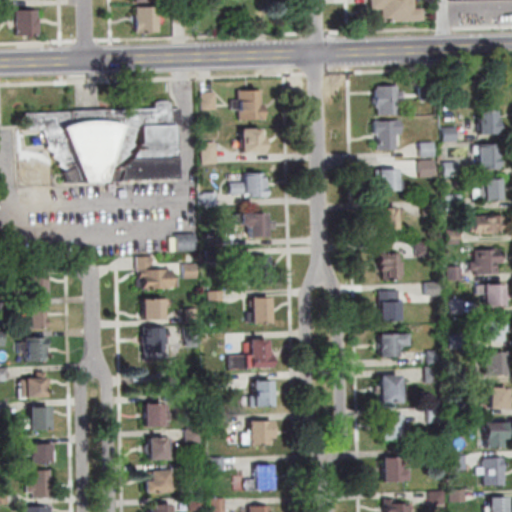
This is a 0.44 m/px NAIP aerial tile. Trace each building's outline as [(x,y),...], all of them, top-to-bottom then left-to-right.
[(368,0),(369,7),(382,6),(383,18),(421,16),(421,7),(414,7),(413,0),(368,0)] [(158,6),(135,5),(134,32),(157,32),(158,6)] [(172,8),(186,8),(186,22),(172,22),(172,8)] [(14,11),(36,10),(36,17),(38,17),(38,32),(37,32),(37,35),(15,35),(14,11)] [(378,116),(378,105),(376,106),(375,89),(378,89),(378,85),(395,85),(395,91),(403,91),(403,100),(396,100),(396,115),(378,116)] [(421,102),(420,88),(433,88),(433,101),(421,102)] [(264,120),(239,120),(239,109),(231,109),(230,100),(238,100),(238,90),(260,90),(260,103),(263,103),(264,120)] [(215,108),(201,109),(200,92),(214,91),(215,108)] [(116,181),(120,170),(117,169),(127,159),(126,158),(129,155),(127,153),(133,146),(131,143),(142,112),(155,111),(155,104),(158,103),(163,103),(167,103),(171,104),(171,111),(175,111),(176,179),(116,181)] [(480,134),(479,109),(498,109),(498,132),(495,132),(495,133),(480,134)] [(65,183),(60,170),(63,169),(57,163),(59,160),(52,155),(52,152),(46,146),(47,143),(41,127),(28,128),(28,115),(70,114),(70,113),(109,112),(109,113),(142,112),(131,143),(133,146),(127,153),(129,155),(126,158),(127,159),(117,169),(120,170),(116,181),(65,183)] [(374,134),(373,121),(400,120),(400,133),(395,134),(395,149),(377,150),(377,134),(374,134)] [(241,150),(240,127),(260,126),(260,135),(263,135),(264,149),(241,150)] [(443,142),(442,127),(455,127),(456,142),(443,142)] [(201,163),(200,142),(215,142),(215,163),(201,163)] [(420,143),(433,142),(433,156),(421,157),(420,143)] [(498,169),(478,169),(477,144),(497,144),(498,169)] [(434,160),(434,177),(419,177),(419,160),(434,160)] [(457,162),(457,177),(444,177),(444,162),(457,162)] [(402,190),(376,191),(375,170),(396,169),(397,181),(401,181),(402,190)] [(243,198),(243,192),(229,193),(229,182),(243,182),(243,174),(263,173),(264,197),(243,198)] [(486,200),(486,198),(472,198),(472,189),(486,188),(485,178),(500,178),(500,200),(486,200)] [(216,208),(203,208),(203,193),(216,193),(216,208)] [(446,211),(445,196),(461,196),(462,211),(446,211)] [(422,215),(422,200),(436,200),(436,215),(422,215)] [(377,228),(376,207),(395,207),(396,228),(389,228),(390,234),(380,234),(379,228),(377,228)] [(248,236),(248,225),(244,226),(244,223),(235,224),(234,214),(240,214),(240,213),(265,212),(265,219),(271,219),(271,228),(266,228),(266,236),(248,236)] [(501,233),(472,234),(472,232),(469,232),(469,228),(468,228),(467,217),(500,216),(501,233)] [(460,244),(446,245),(446,230),(460,230),(460,244)] [(206,246),(205,232),(221,231),(221,245),(206,246)] [(195,251),(175,251),(174,234),(194,234),(195,251)] [(428,256),(416,256),(415,242),(428,241),(428,256)] [(220,263),(206,263),(206,248),(220,247),(220,263)] [(383,280),(383,269),(379,269),(379,263),(378,263),(378,254),(381,254),(381,248),(388,248),(388,254),(399,253),(399,261),(401,261),(402,275),(399,275),(399,280),(383,280)] [(475,275),(475,270),(470,270),(470,262),(474,262),(474,251),(500,251),(500,274),(475,275)] [(241,284),(240,275),(250,275),(250,255),(267,255),(268,283),(241,284)] [(170,287),(142,288),(141,277),(139,277),(139,269),(135,269),(135,258),(150,257),(150,270),(169,269),(170,278),(176,278),(176,286),(170,286),(170,287)] [(182,278),(181,264),(195,263),(196,278),(182,278)] [(459,281),(445,281),(445,267),(459,267),(459,281)] [(26,296),(25,274),(45,274),(46,295),(26,296)] [(425,295),(424,283),(438,283),(438,295),(425,295)] [(503,305),(485,305),(484,294),(475,294),(475,285),(503,284),(503,305)] [(221,304),(207,304),(206,291),(220,291),(221,304)] [(399,320),(380,320),(380,309),(379,310),(378,292),(398,291),(399,320)] [(268,323),(251,323),(250,297),(267,296),(268,323)] [(141,319),(141,299),(161,299),(162,319),(141,319)] [(448,300),(461,300),(461,313),(448,313),(448,300)] [(46,328),(29,329),(29,303),(45,303),(46,328)] [(184,323),(184,308),(197,308),(198,323),(184,323)] [(503,319),(504,341),(481,341),(481,320),(503,319)] [(183,325),(198,325),(198,340),(183,340),(183,325)] [(161,358),(142,359),(141,328),(160,327),(161,358)] [(406,344),(397,345),(397,356),(379,356),(379,335),(406,334),(406,344)] [(463,334),(463,348),(450,349),(449,334),(463,334)] [(25,361),(25,338),(45,338),(45,361),(25,361)] [(269,368),(228,369),(228,357),(243,356),(243,344),(248,344),(248,340),(269,339),(269,368)] [(441,350),(441,364),(427,364),(427,350),(441,350)] [(485,374),(485,352),(504,352),(505,374),(485,374)] [(425,382),(424,366),(440,366),(441,382),(425,382)] [(453,369),(466,369),(466,383),(453,383),(453,369)] [(213,388),(213,374),(225,373),(225,388),(213,388)] [(378,374),(399,373),(399,379),(403,379),(404,399),(399,399),(399,400),(379,401),(378,374)] [(20,398),(19,380),(44,380),(45,397),(20,398)] [(249,406),(248,395),(253,395),(252,380),(270,380),(271,406),(249,406)] [(484,407),(486,386),(506,388),(505,409),(484,407)] [(186,409),(186,396),(199,395),(200,408),(186,409)] [(467,397),(468,412),(455,412),(454,398),(467,397)] [(166,426),(144,426),(143,404),(165,403),(166,426)] [(48,428),(30,429),(30,407),(48,406),(48,428)] [(442,407),(443,423),(427,423),(427,407),(442,407)] [(403,414),(404,439),(381,439),(381,415),(403,414)] [(224,431),(211,431),(211,418),(224,418),(224,431)] [(267,444),(249,445),(248,421),(271,420),(271,435),(266,435),(267,444)] [(452,434),(452,421),(466,421),(466,433),(452,434)] [(486,447),(485,422),(506,422),(506,436),(501,437),(501,447),(486,447)] [(184,429),(199,428),(199,442),(185,443),(184,429)] [(0,451),(0,435),(8,435),(8,451),(0,451)] [(148,459),(147,439),(168,438),(169,458),(148,459)] [(30,463),(29,444),(49,443),(50,462),(30,463)] [(423,465),(422,451),(436,451),(436,464),(423,465)] [(382,458),(398,457),(398,469),(405,469),(406,479),(399,479),(399,481),(383,482),(382,458)] [(451,470),(451,457),(465,457),(465,470),(451,470)] [(209,472),(208,458),(222,458),(222,471),(209,472)] [(502,458),(503,485),(483,485),(483,475),(476,475),(476,468),(483,468),(482,459),(502,458)] [(200,462),(200,472),(188,472),(188,463),(200,462)] [(244,490),(244,480),(254,479),(253,466),(270,465),(271,489),(244,490)] [(168,469),(168,491),(144,492),(144,480),(146,480),(145,472),(149,472),(149,470),(168,469)] [(32,497),(32,491),(26,492),(26,484),(32,483),(31,471),(49,470),(50,497),(32,497)] [(462,502),(449,502),(449,490),(462,490),(462,502)] [(0,491),(7,491),(8,504),(0,504),(0,491)] [(444,504),(429,504),(429,492),(444,491),(444,504)] [(188,498),(201,497),(201,510),(189,511),(188,498)] [(507,511),(489,511),(489,497),(507,497),(507,511)] [(383,511),(383,498),(390,498),(390,504),(406,503),(406,511),(383,511)] [(222,511),(209,511),(209,499),(222,499),(222,511)] [(169,511),(169,503),(145,503),(144,511),(169,511)]
